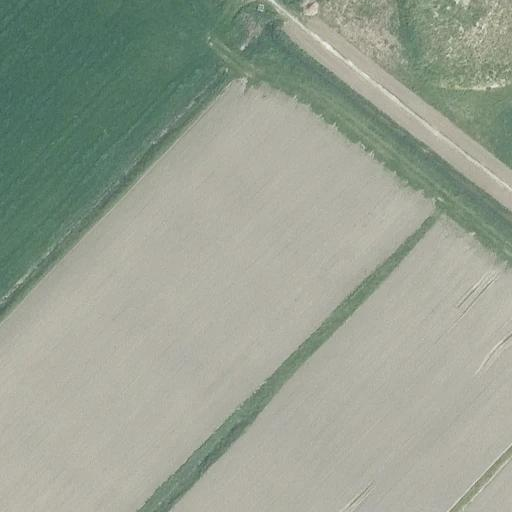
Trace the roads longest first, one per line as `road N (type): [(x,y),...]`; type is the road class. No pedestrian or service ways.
road 1 (residential): [(296,214),(168,336),(28,426)]
road 2 (residential): [(451,0),(296,214)]
road 3 (residential): [(451,337),(382,452),(320,511)]
road 4 (residential): [(296,214),(402,308),(451,337)]
